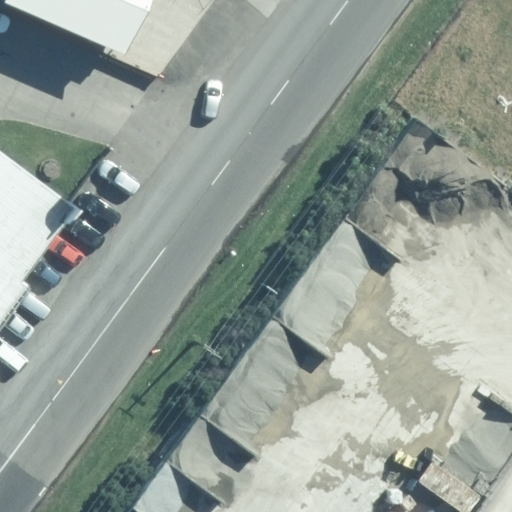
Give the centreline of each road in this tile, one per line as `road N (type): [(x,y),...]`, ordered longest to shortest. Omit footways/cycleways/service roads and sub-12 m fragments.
road 1 (unclassified): [(0,477),(350,0)]
road 2 (unknown): [(251,511),(383,344),(443,314),(511,322)]
road 3 (unknown): [(231,162),(0,66)]
